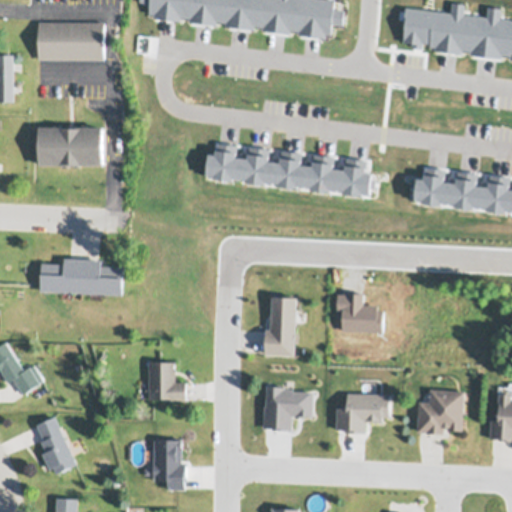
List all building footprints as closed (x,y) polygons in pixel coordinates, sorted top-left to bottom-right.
[(40,18),(106,18),(106,55),(40,55),(40,18)] [(0,46),(16,46),(16,95),(0,94),(0,46)] [(40,121),(104,121),(104,159),(80,159),(80,164),(75,164),(75,159),(68,159),(68,164),(63,164),(63,159),(40,159),(40,121)] [(124,290),(42,286),(43,258),(66,259),(66,253),(103,254),(103,261),(125,262),(124,290)] [(298,292),(296,351),(267,350),(267,325),(272,325),(273,291),(298,292)] [(0,341),(8,336),(26,365),(31,362),(32,363),(35,361),(45,376),(25,389),(15,374),(10,377),(0,361),(0,341)] [(151,395),(151,358),(177,358),(177,378),(188,378),(188,396),(172,396),(172,395),(151,395)] [(420,397),(431,397),(432,384),(467,386),(464,426),(449,425),(449,421),(446,421),(445,429),(428,428),(419,427),(420,397)] [(511,436),(500,436),(500,434),(492,434),(493,415),(500,414),(501,401),(500,401),(500,388),(511,389),(511,436)] [(346,428),(346,425),(337,425),(338,404),(349,402),(349,389),(392,390),(391,412),(384,412),(384,418),(367,417),(367,429),(346,428)] [(57,411),(79,459),(58,469),(55,463),(51,465),(44,449),(48,447),(44,437),(46,436),(39,420),(57,411)] [(80,494),(79,511),(58,511),(59,493),(80,494)]
